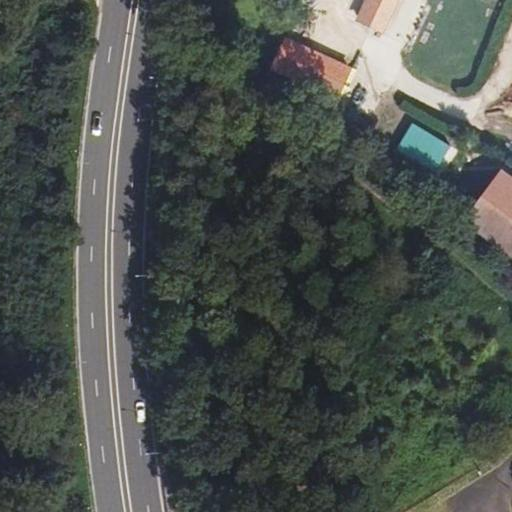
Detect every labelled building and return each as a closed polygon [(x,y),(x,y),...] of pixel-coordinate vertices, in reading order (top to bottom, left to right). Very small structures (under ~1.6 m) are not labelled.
[(364,0),(356,17),(380,27),(392,0),(364,0)] [(284,40),(269,65),(335,99),(348,70),(284,40)] [(437,174),(453,147),(407,122),(392,150),(437,174)] [(511,187),(489,170),(451,222),(511,265),(511,187)] [(511,511),(511,481),(473,464),(472,464),(432,480),(418,511),(511,511)]
